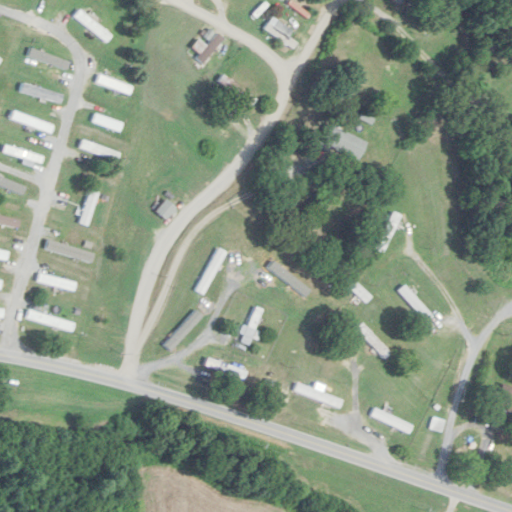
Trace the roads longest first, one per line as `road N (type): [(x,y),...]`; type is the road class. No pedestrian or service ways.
road 1 (residential): [(0,352),(136,382),(511,510)]
road 2 (residential): [(129,380),(154,262),(194,202),(265,128),(288,78),(274,55),(171,0)]
road 3 (residential): [(12,355),(27,262),(80,79),(69,40),(0,10)]
road 4 (residential): [(340,0),(367,1),(382,12),(511,136),(501,175)]
road 5 (residential): [(136,382),(201,340),(233,283)]
